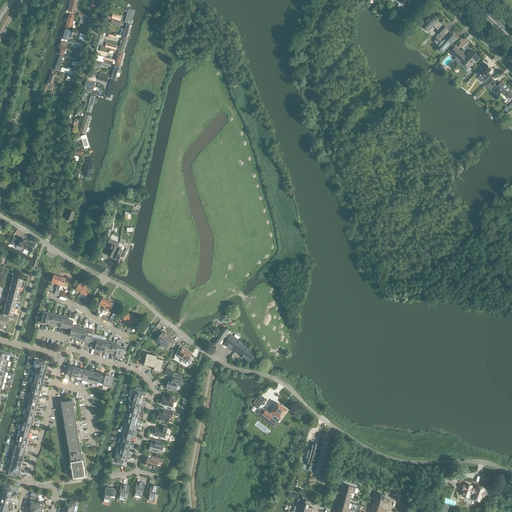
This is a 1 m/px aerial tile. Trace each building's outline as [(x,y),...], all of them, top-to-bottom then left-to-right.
[(78,1),(75,0),(71,0),(69,13),(75,14),(78,1)] [(135,12),(129,10),(125,24),(131,25),(135,12)] [(75,16),(69,14),(65,29),(71,31),(75,16)] [(443,53),(451,44),(456,39),(446,30),(447,29),(443,25),(442,26),(437,22),(438,20),(431,14),(421,25),(428,31),(432,28),(431,27),(433,26),(438,31),(437,32),(439,33),(435,40),(435,41),(435,42),(436,43),(437,45),(436,47),(437,48),(436,49),(436,50),(437,51),(437,52),(438,52),(439,52),(440,52),(441,52),(443,53)] [(131,26),(126,24),(122,37),(127,38),(131,26)] [(65,30),(62,41),(68,42),(71,31),(65,30)] [(127,39),(122,37),(119,52),(124,53),(127,39)] [(67,44),(61,42),(57,55),(64,57),(67,44)] [(480,59),(471,51),(465,57),(455,47),(450,53),(455,57),(456,56),(461,61),(468,68),(475,61),(476,62),(480,59)] [(124,54),(118,52),(115,65),(121,66),(124,54)] [(63,57),(58,56),(53,70),(58,72),(63,57)] [(485,64),(476,72),(480,76),(478,78),(483,83),(490,76),(488,74),(489,73),(488,73),(491,70),(485,64)] [(121,68),(115,66),(111,80),(117,82),(121,68)] [(61,71),(74,76),(76,75),(76,73),(73,72),(71,72),(71,71),(62,68),(61,71)] [(57,73),(51,71),(45,86),(51,88),(57,73)] [(71,76),(67,88),(72,90),(76,78),(71,76)] [(86,81),(84,87),(86,88),(92,89),(93,83),(86,81)] [(110,81),(105,101),(109,101),(114,83),(110,81)] [(489,83),(487,85),(488,86),(489,84),(492,86),(495,89),(493,91),(494,90),(499,95),(499,96),(500,95),(507,87),(506,87),(507,86),(505,85),(501,82),(499,85),(496,82),(492,86),(489,83)] [(511,92),(507,87),(500,95),(505,100),(504,101),(510,108),(511,105),(511,92)] [(67,88),(64,98),(69,99),(72,90),(67,88)] [(95,98),(90,97),(86,112),(91,114),(95,98)] [(92,118),(85,115),(78,132),(85,135),(92,118)] [(86,136),(81,137),(84,150),(90,149),(86,136)] [(94,161),(87,159),(82,177),(90,179),(94,161)] [(74,213),(69,211),(66,219),(71,221),(74,213)] [(13,238),(10,244),(16,247),(17,245),(24,249),(24,248),(28,241),(21,238),(19,241),(13,238)] [(28,241),(24,248),(31,252),(30,254),(33,255),(36,250),(33,248),(35,245),(28,241)] [(113,257),(118,246),(117,245),(116,245),(115,245),(114,245),(113,245),(108,243),(105,249),(109,251),(107,255),(113,257)] [(122,249),(121,248),(121,247),(120,247),(119,246),(118,246),(113,257),(119,260),(120,256),(124,257),(126,252),(122,249)] [(57,284),(60,277),(54,275),(51,283),(57,284)] [(23,280),(14,277),(4,316),(0,315),(0,327),(3,328),(4,326),(7,327),(9,319),(15,320),(16,315),(14,314),(14,312),(15,308),(18,309),(19,304),(17,303),(18,298),(21,298),(22,294),(19,293),(21,287),(23,288),(25,283),(22,283),(23,280)] [(66,278),(60,277),(57,284),(56,289),(58,290),(60,285),(63,286),(66,278)] [(76,289),(81,293),(85,286),(80,282),(76,289)] [(90,289),(85,286),(81,293),(86,296),(90,289)] [(99,304),(104,307),(108,301),(103,297),(99,304)] [(108,301),(104,307),(103,309),(105,311),(107,309),(109,311),(114,304),(108,301)] [(45,323),(48,312),(42,311),(40,322),(45,323)] [(123,319),(128,322),(133,316),(127,312),(123,319)] [(68,320),(69,318),(64,316),(61,327),(66,329),(68,320)] [(138,319),(133,316),(128,322),(134,326),(138,319)] [(71,330),(72,325),(74,319),(69,318),(68,320),(66,329),(71,330)] [(75,338),(78,327),(72,325),(71,330),(69,336),(75,338)] [(80,339),(83,328),(78,327),(75,338),(80,339)] [(218,337),(213,344),(217,347),(223,338),(224,336),(228,339),(230,336),(227,334),(229,331),(224,327),(220,331),(218,330),(214,335),(218,337)] [(93,344),(95,338),(92,337),(93,331),(88,329),(85,340),(85,342),(93,344)] [(156,340),(161,344),(168,335),(165,332),(165,333),(160,330),(154,338),(157,340),(156,340)] [(173,344),(175,342),(170,338),(171,337),(168,335),(161,344),(166,348),(166,347),(169,349),(171,346),(173,348),(175,345),(173,344)] [(228,339),(224,344),(251,364),(257,354),(240,341),(239,343),(230,336),(228,339)] [(100,351),(103,340),(95,338),(93,344),(96,345),(95,350),(100,351)] [(108,343),(108,341),(103,340),(100,351),(105,352),(107,343),(108,343)] [(118,346),(116,355),(118,355),(117,358),(123,359),(125,350),(120,348),(120,347),(118,346)] [(175,357),(181,361),(188,350),(187,350),(183,347),(182,348),(180,346),(175,357)] [(0,358),(6,361),(8,355),(10,356),(11,353),(0,349),(0,350),(1,350),(0,353),(0,352),(0,358)] [(188,350),(181,361),(189,365),(193,358),(191,357),(193,354),(188,351),(188,350)] [(157,359),(157,356),(147,353),(146,357),(147,358),(146,361),(145,361),(144,365),(154,368),(154,370),(161,372),(162,368),(160,367),(161,364),(163,364),(164,360),(157,359)] [(9,361),(6,361),(0,358),(0,364),(5,366),(7,367),(9,361)] [(46,360),(39,359),(39,361),(37,361),(35,367),(46,370),(47,363),(45,363),(46,360)] [(77,377),(79,368),(74,367),(72,376),(71,378),(77,379),(77,377)] [(87,382),(90,371),(84,370),(82,378),(82,380),(87,382)] [(111,376),(105,375),(103,384),(103,386),(111,388),(113,378),(111,377),(111,376)] [(174,381),(168,380),(166,388),(176,391),(178,383),(181,383),(182,380),(175,378),(174,381)] [(133,390),(131,396),(142,399),(142,398),(144,392),(143,392),(141,392),(142,389),(135,387),(136,387),(135,390),(133,390)] [(179,397),(168,394),(166,394),(165,397),(163,396),(161,403),(165,404),(165,405),(173,407),(174,402),(175,400),(177,400),(179,397)] [(258,408),(264,400),(260,397),(259,400),(255,405),(254,406),(258,408)] [(81,455),(78,434),(77,424),(76,422),(74,409),(74,407),(72,400),(61,402),(62,406),(74,478),(85,476),(84,470),(84,467),(81,455)] [(140,407),(141,404),(130,401),(129,406),(141,410),(142,408),(143,408),(140,407)] [(265,410),(262,414),(269,420),(270,419),(276,424),(277,422),(278,422),(287,410),(277,403),(271,412),(270,414),(265,410)] [(35,412),(26,410),(24,409),(23,414),(25,415),(34,417),(35,412)] [(173,412),(165,410),(163,410),(163,413),(159,412),(157,419),(169,422),(170,415),(172,415),(173,412)] [(137,418),(138,414),(128,412),(126,417),(139,420),(139,418),(140,419),(140,418),(137,418)] [(139,425),(136,424),(136,425),(125,422),(124,427),(134,430),(137,431),(136,430),(137,425),(139,426),(139,425)] [(153,435),(165,438),(166,430),(167,427),(161,426),(160,429),(155,428),(153,435)] [(133,433),(134,430),(124,427),(122,433),(135,436),(135,434),(136,434),(133,433)] [(27,444),(28,438),(20,436),(18,435),(16,441),(27,444)] [(131,444),(132,441),(121,438),(120,443),(132,446),(132,444),(134,445),(134,444),(131,444)] [(25,450),(27,444),(16,441),(15,448),(25,450)] [(151,443),(149,450),(161,453),(163,446),(161,445),(162,442),(156,441),(155,444),(151,443)] [(330,447),(331,444),(322,442),(314,472),(323,475),(327,459),(326,459),(327,455),(328,455),(329,451),(330,451),(331,447),(330,447)] [(308,448),(305,459),(308,460),(306,466),(310,467),(313,467),(319,444),(312,443),(311,449),(308,448)] [(24,456),(25,450),(15,448),(13,454),(24,456)] [(128,454),(129,451),(118,448),(117,454),(128,456),(127,456),(131,457),(131,455),(128,454)] [(22,462),(24,456),(13,454),(12,460),(22,462)] [(126,463),(127,456),(128,456),(117,454),(116,460),(117,460),(117,463),(116,463),(123,465),(123,462),(126,462),(126,463)] [(152,457),(151,459),(147,458),(145,465),(150,466),(150,467),(156,469),(157,464),(162,465),(163,460),(152,457)] [(21,469),(22,462),(12,460),(9,459),(8,465),(10,466),(21,469)] [(19,475),(21,469),(10,466),(8,475),(16,477),(16,474),(19,475)] [(137,482),(135,489),(136,489),(134,497),(135,497),(135,495),(140,496),(140,499),(142,491),(144,491),(145,484),(145,485),(137,483),(137,482)] [(3,484),(1,493),(3,493),(11,495),(12,490),(9,489),(10,486),(3,484)] [(472,488),(472,486),(466,484),(466,486),(464,486),(462,490),(464,491),(463,496),(468,498),(468,499),(469,500),(471,501),(472,501),(473,499),(480,502),(481,497),(483,497),(485,493),(483,492),(484,489),(477,486),(476,490),(472,488)] [(121,485),(119,491),(121,492),(119,500),(120,498),(125,499),(124,501),(127,493),(128,494),(130,487),(129,487),(121,485)] [(340,487),(340,489),(352,493),(354,494),(356,488),(345,485),(345,488),(340,487)] [(149,492),(150,493),(148,501),(149,501),(149,499),(154,500),(154,502),(156,494),(158,495),(159,488),(151,486),(150,487),(149,492)] [(115,497),(116,491),(114,491),(114,490),(114,489),(114,490),(106,488),(106,487),(104,494),(105,494),(103,503),(104,503),(104,500),(109,501),(109,504),(111,496),(115,497)] [(352,493),(340,489),(339,492),(343,493),(343,496),(351,498),(352,493)] [(374,493),(373,499),(374,499),(375,499),(387,502),(388,500),(384,499),(384,496),(374,493)] [(299,502),(297,507),(311,511),(312,508),(308,507),(310,501),(298,498),(298,501),(299,502)] [(31,500),(29,508),(36,510),(38,501),(31,500)] [(348,508),(350,503),(337,500),(336,502),(340,503),(340,506),(348,508)] [(44,503),(38,501),(36,510),(42,511),(44,503)] [(65,503),(64,509),(73,511),(74,511),(76,502),(70,501),(69,504),(65,503)]
